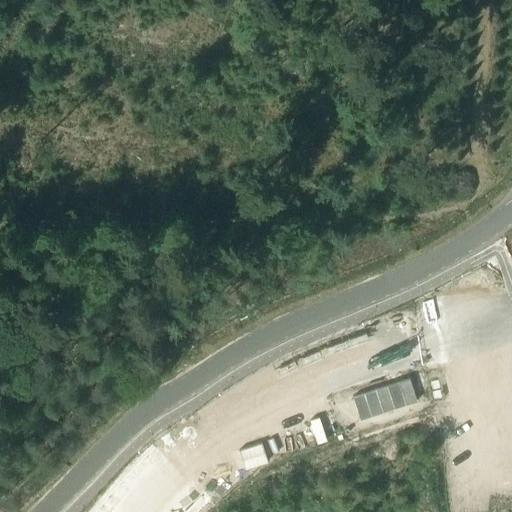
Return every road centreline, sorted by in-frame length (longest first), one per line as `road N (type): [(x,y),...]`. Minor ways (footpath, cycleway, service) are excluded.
road 1 (tertiary): [(511,211),(427,265),(193,380),(44,511)]
road 2 (primary): [(511,305),(428,316),(295,365),(162,456),(113,511)]
road 3 (primary): [(138,511),(226,431),(304,384),(402,347),(511,335)]
